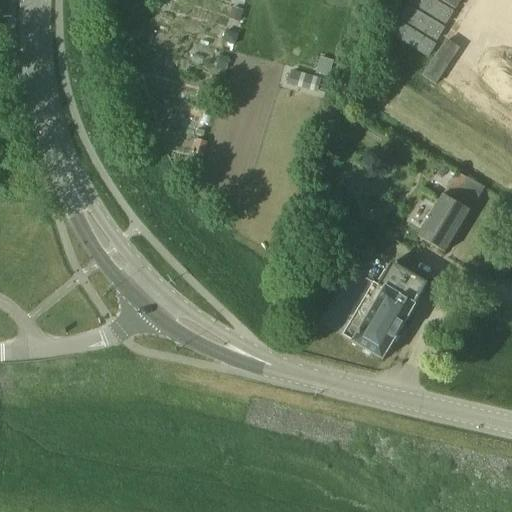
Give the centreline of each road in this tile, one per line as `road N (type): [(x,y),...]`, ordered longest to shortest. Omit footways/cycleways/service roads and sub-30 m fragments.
road 1 (secondary): [(154,302),(284,371),(511,426)]
road 2 (secondary): [(154,302),(110,252),(62,164),(44,97),(34,0)]
road 3 (residential): [(32,351),(103,339),(154,302)]
